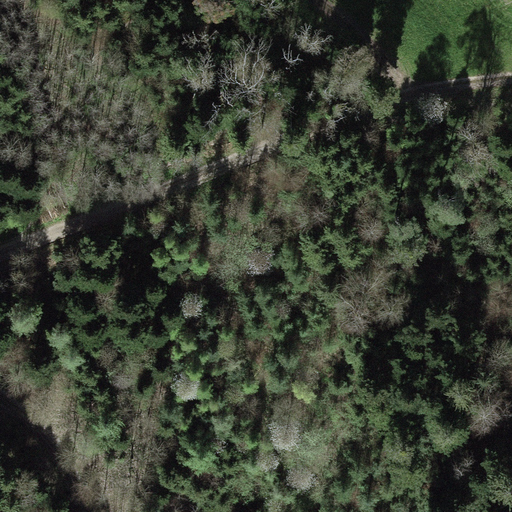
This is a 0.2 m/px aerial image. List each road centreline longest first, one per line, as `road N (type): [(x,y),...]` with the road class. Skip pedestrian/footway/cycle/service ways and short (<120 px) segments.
road 1 (track): [(511,84),(393,95),(0,255)]
road 2 (track): [(0,413),(44,443),(73,511)]
